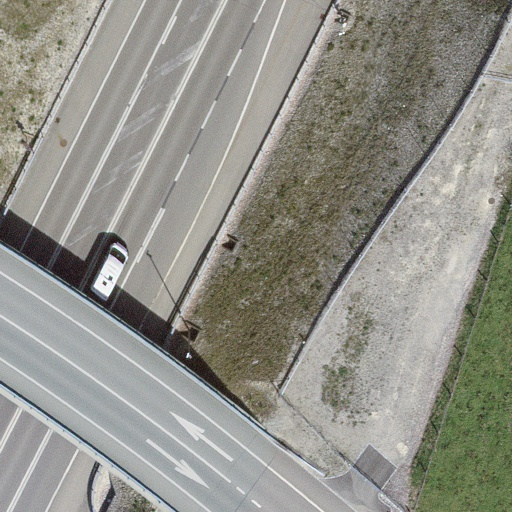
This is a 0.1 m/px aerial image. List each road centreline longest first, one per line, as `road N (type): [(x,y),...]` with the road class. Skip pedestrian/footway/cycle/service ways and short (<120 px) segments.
road 1 (trunk): [(264,511),(0,317)]
road 2 (trunk): [(174,98),(104,120),(0,327)]
road 3 (trunk): [(24,511),(106,349),(87,271)]
road 4 (trunk): [(87,271),(174,98)]
road 5 (trunk): [(0,444),(87,271)]
